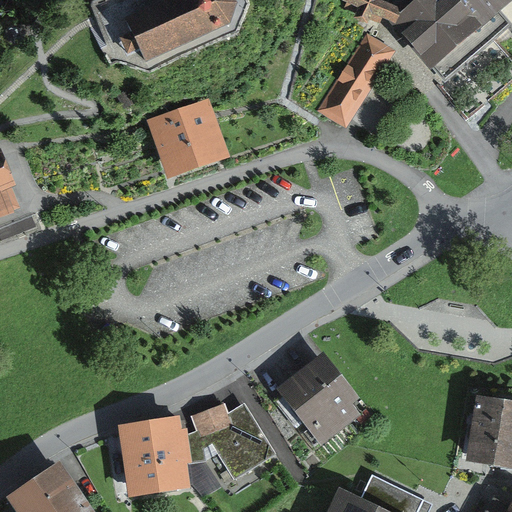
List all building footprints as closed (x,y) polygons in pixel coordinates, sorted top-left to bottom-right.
[(155,0),(123,15),(130,30),(119,35),(127,54),(138,49),(144,61),(231,21),(237,3),(235,0),(155,0)] [(511,0),(402,0),(396,6),(382,0),(346,0),(359,5),(354,17),(369,24),(374,12),(391,19),(431,67),(511,0)] [(395,51),(359,31),(315,108),(351,128),(395,51)] [(128,88),(116,94),(123,107),(135,101),(128,88)] [(209,99),(148,122),(169,177),(230,155),(209,99)] [(0,217),(20,210),(11,187),(16,185),(1,146),(0,146),(0,217)] [(278,384),(320,442),(361,412),(354,402),(360,398),(325,350),(278,384)] [(222,404),(191,416),(197,431),(187,433),(191,461),(205,461),(218,452),(235,479),(276,453),(245,402),(228,413),(224,403),(222,404)] [(511,410),(479,405),(470,463),(511,469),(511,410)] [(179,417),(119,424),(128,495),(188,487),(185,462),(191,461),(187,433),(186,427),(180,428),(179,417)] [(95,511),(59,460),(7,496),(17,511),(16,511),(95,511)] [(424,511),(426,509),(374,485),(362,510),(341,500),(335,511),(424,511)]
